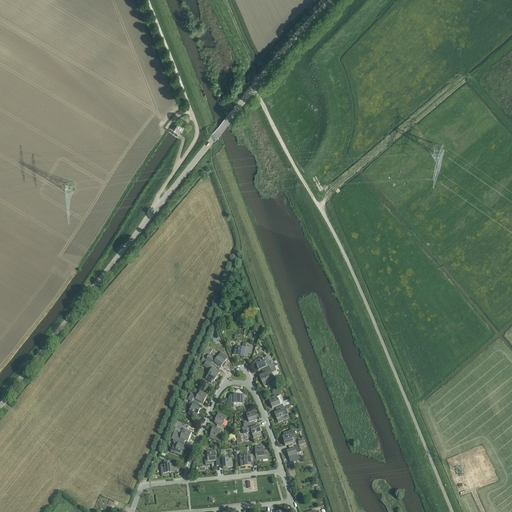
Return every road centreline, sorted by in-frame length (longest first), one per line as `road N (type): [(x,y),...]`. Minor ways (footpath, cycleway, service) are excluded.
road 1 (unknown): [(140,485),(238,245),(207,143)]
road 2 (tertiary): [(155,208),(329,0)]
road 3 (tertiary): [(0,404),(155,208)]
road 4 (track): [(319,208),(333,186),(462,77)]
road 5 (track): [(310,193),(253,87)]
